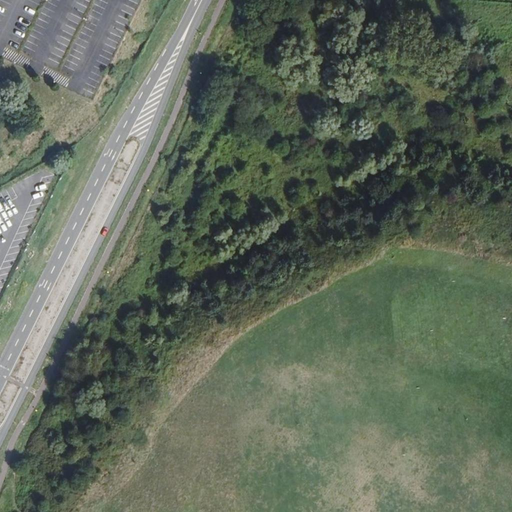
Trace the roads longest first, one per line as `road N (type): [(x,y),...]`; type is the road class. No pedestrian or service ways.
road 1 (secondary): [(0,438),(153,130),(194,16)]
road 2 (secondary): [(194,16),(121,133),(0,375)]
